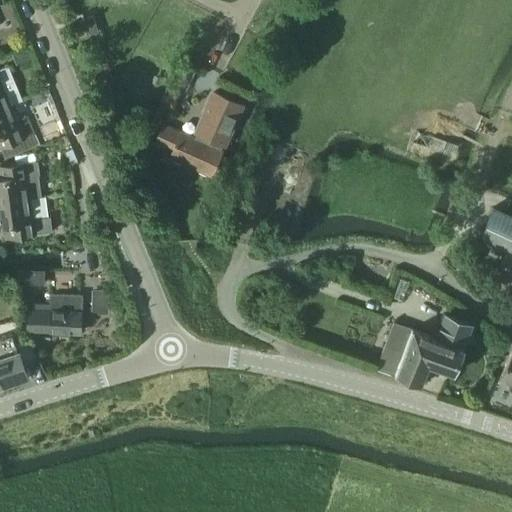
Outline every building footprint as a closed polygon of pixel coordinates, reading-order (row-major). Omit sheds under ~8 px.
[(89,16),(81,19),(81,20),(87,34),(87,35),(98,31),(92,15),(89,16)] [(28,47),(15,52),(19,63),(32,58),(28,47)] [(0,108),(12,104),(11,102),(21,98),(7,66),(0,69),(0,108)] [(164,91),(159,103),(164,105),(171,109),(172,109),(177,96),(164,91)] [(196,132),(194,139),(181,133),(182,130),(163,122),(153,144),(172,152),(170,156),(210,175),(221,151),(220,150),(223,144),(224,144),(241,104),(212,92),(195,132),(196,132)] [(12,104),(0,108),(0,144),(1,146),(35,133),(35,132),(36,132),(28,114),(18,119),(12,104)] [(143,108),(131,131),(140,135),(152,113),(143,108)] [(40,129),(44,139),(60,133),(56,122),(40,129)] [(411,141),(453,157),(457,146),(415,130),(411,141)] [(5,158),(37,146),(40,145),(35,133),(1,146),(5,158)] [(72,147),(64,151),(70,165),(71,164),(78,162),(72,147)] [(2,177),(0,177),(0,202),(29,199),(41,197),(38,172),(37,160),(36,160),(16,163),(0,165),(2,177)] [(29,199),(0,202),(0,227),(8,226),(9,236),(52,231),(50,216),(32,218),(29,199)] [(511,216),(493,208),(479,239),(505,251),(511,253),(511,216)] [(511,253),(505,251),(488,287),(511,298),(511,253)] [(94,290),(93,311),(105,312),(106,290),(94,290)] [(29,302),(28,331),(79,333),(80,311),(82,311),(83,293),(51,293),(51,303),(29,302)] [(378,364),(376,371),(394,377),(395,375),(421,385),(429,364),(453,374),(472,324),(443,314),(435,337),(394,322),(381,357),(378,364)] [(0,387),(27,379),(20,357),(18,352),(12,332),(0,336),(0,387)] [(511,348),(499,378),(511,383),(511,348)]
